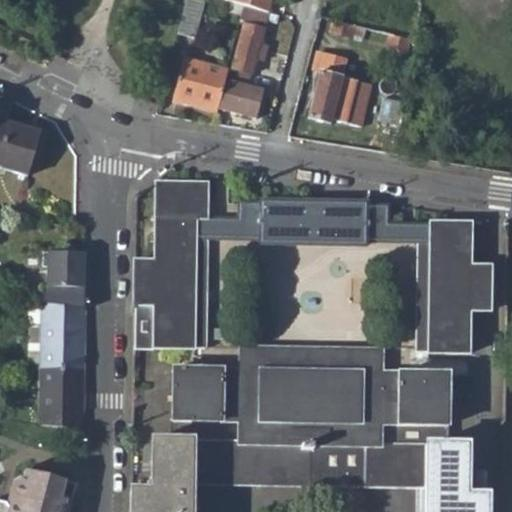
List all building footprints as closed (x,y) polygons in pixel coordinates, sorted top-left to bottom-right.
[(185,0),(177,35),(193,40),(197,25),(234,35),(242,7),(227,4),(216,0),(185,0)] [(228,0),(227,4),(242,7),(247,9),(267,14),(270,0),(228,0)] [(397,0),(394,0),(386,30),(389,31),(408,36),(416,4),(397,0)] [(247,9),(243,25),(263,31),(265,21),(267,14),(247,9)] [(267,14),(265,21),(275,25),(277,17),(267,14)] [(332,23),(329,34),(349,39),(352,28),(332,23)] [(243,25),(231,71),(250,75),(255,61),(261,63),(266,47),(259,45),(263,31),(243,25)] [(389,31),(388,37),(406,42),(408,36),(389,31)] [(388,37),(384,49),(405,55),(409,42),(406,42),(388,37)] [(318,75),(339,80),(344,63),(315,56),(311,73),(318,75)] [(182,58),(170,102),(212,113),(213,112),(221,84),(225,69),(182,58)] [(225,69),(221,84),(247,91),(250,75),(231,71),(225,69)] [(328,121),(357,129),(365,100),(349,95),(352,83),(339,80),(318,75),(306,120),(326,125),(328,121)] [(349,95),(365,100),(368,87),(352,83),(349,95)] [(221,84),(213,112),(252,122),(259,94),(247,91),(221,84)] [(0,121),(0,168),(27,177),(40,133),(0,121)] [(209,187),(156,183),(155,262),(133,259),(132,348),(209,349),(210,241),(421,245),(418,350),(467,352),(467,310),(488,312),(486,265),(468,263),(468,225),(388,222),(386,209),(366,207),(241,201),(238,220),(209,221),(209,187)] [(64,307),(84,310),(84,258),(85,253),(42,253),(42,268),(47,269),(47,287),(43,287),(43,304),(64,307)] [(43,304),(40,363),(81,365),(84,310),(64,307),(43,304)] [(30,347),(39,348),(41,305),(31,305),(30,347)] [(241,370),(174,366),(174,440),(155,438),(155,492),(130,489),(130,511),(188,511),(189,484),(423,486),(422,511),(481,511),(482,495),(464,493),(464,443),(444,446),(445,375),(382,375),(381,349),(239,346),(241,370)] [(132,356),(131,385),(145,385),(146,356),(132,356)] [(37,405),(36,423),(77,431),(81,365),(40,363),(37,405)] [(0,511),(66,511),(74,484),(54,479),(51,475),(47,477),(24,471),(22,478),(20,488),(16,489),(13,504),(5,502),(0,500),(0,511)] [(10,481),(5,502),(13,504),(16,489),(20,488),(22,478),(16,477),(10,481)]
